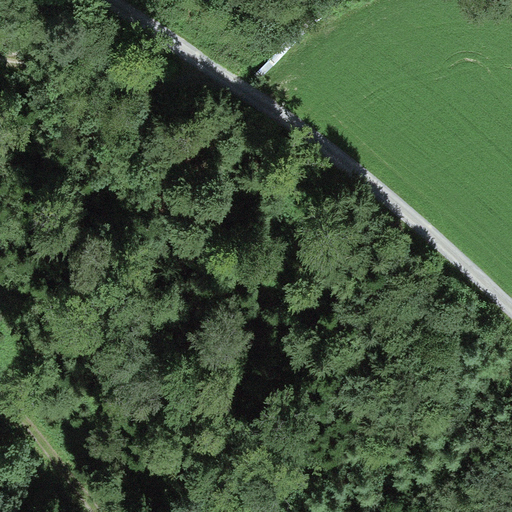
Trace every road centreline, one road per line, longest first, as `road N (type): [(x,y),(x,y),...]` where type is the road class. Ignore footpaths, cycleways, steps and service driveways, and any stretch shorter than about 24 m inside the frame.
road 1 (track): [(106,0),(310,133),(511,312)]
road 2 (track): [(0,53),(164,85),(232,79)]
road 3 (track): [(0,380),(99,511)]
